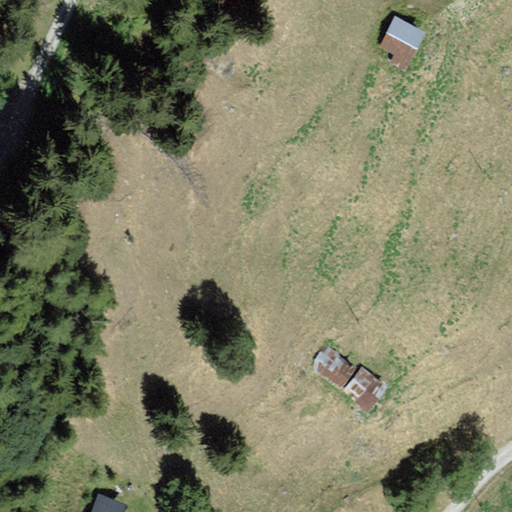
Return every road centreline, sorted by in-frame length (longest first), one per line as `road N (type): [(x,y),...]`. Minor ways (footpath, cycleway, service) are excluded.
road 1 (unclassified): [(0,153),(75,0)]
road 2 (track): [(430,511),(431,476),(405,470),(343,491),(321,511)]
